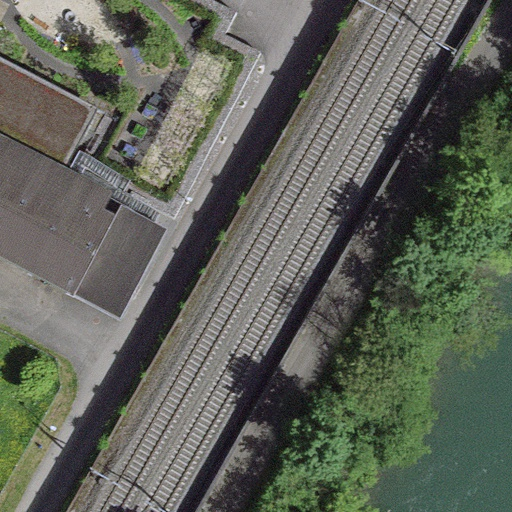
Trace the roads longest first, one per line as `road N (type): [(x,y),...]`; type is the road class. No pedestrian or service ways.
road 1 (residential): [(30,511),(327,0)]
road 2 (residential): [(511,32),(237,511)]
